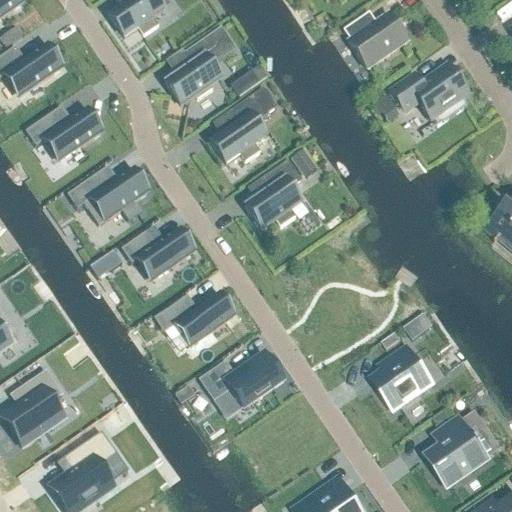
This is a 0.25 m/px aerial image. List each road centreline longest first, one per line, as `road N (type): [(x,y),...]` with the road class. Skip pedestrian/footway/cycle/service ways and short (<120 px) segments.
road 1 (residential): [(69,0),(130,87),(154,163),(396,511)]
road 2 (residential): [(432,0),(511,115)]
